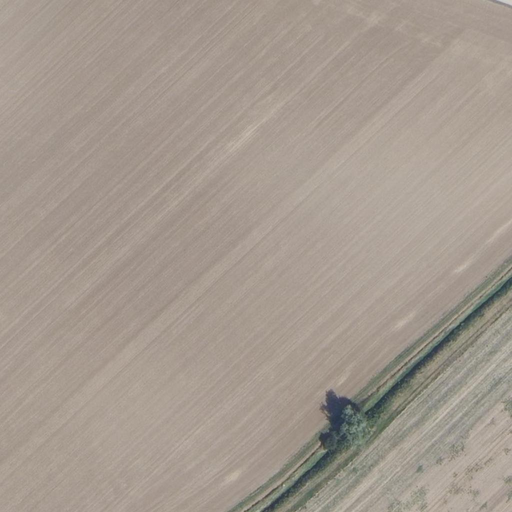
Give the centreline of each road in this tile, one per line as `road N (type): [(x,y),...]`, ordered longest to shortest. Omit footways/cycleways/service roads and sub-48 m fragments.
road 1 (track): [(243,511),(511,255)]
road 2 (track): [(283,511),(511,291)]
